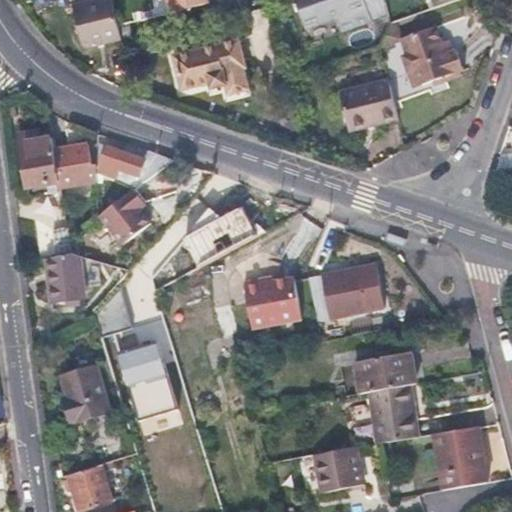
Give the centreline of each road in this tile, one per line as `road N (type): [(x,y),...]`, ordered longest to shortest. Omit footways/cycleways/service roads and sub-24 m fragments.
road 1 (tertiary): [(453,226),(107,107),(28,56)]
road 2 (residential): [(38,511),(0,244)]
road 3 (residential): [(453,226),(511,65)]
road 4 (residential): [(511,394),(483,271),(485,237)]
